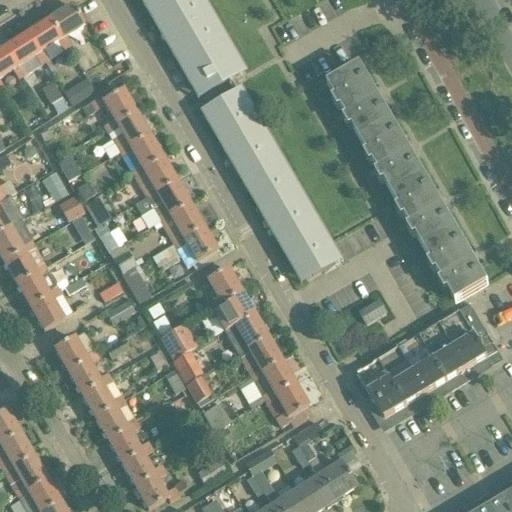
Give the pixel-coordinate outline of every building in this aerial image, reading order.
[(241,76),(196,0),(145,0),(149,5),(153,2),(159,12),(154,15),(163,30),(168,27),(174,37),(169,40),(203,98),(241,76)] [(53,20),(49,23),(61,42),(57,45),(62,54),(70,49),(64,40),(67,38),(83,28),(71,9),(53,20)] [(49,23),(29,35),(40,53),(36,56),(42,67),(47,64),(62,54),(57,45),(61,42),(49,23)] [(29,35),(5,50),(17,68),(12,71),(12,72),(18,82),(24,78),(39,69),(42,67),(36,56),(40,53),(29,35)] [(0,93),(2,92),(0,88),(0,80),(12,72),(12,71),(17,68),(5,50),(0,53),(0,93)] [(360,68),(328,87),(329,88),(344,114),(347,119),(360,142),(392,123),(383,108),(378,100),(376,96),(375,95),(371,87),(360,69),(360,68)] [(79,80),(68,88),(78,102),(89,94),(79,80)] [(100,101),(91,107),(95,115),(105,110),(113,124),(115,128),(135,116),(122,93),(102,105),(100,101)] [(336,265),(239,98),(208,116),(229,151),(233,148),(239,158),(234,161),(248,184),(253,181),(258,191),(254,193),(267,217),(272,214),(277,224),(273,226),(286,249),(291,247),(297,256),(292,259),(305,282),(336,265)] [(68,111),(61,100),(51,107),(58,117),(68,111)] [(113,124),(104,130),(109,138),(118,133),(121,138),(112,144),(117,153),(127,147),(129,151),(149,139),(135,116),(115,128),(113,124)] [(392,123),(360,142),(376,168),(376,169),(379,174),(392,197),(424,178),(415,163),(410,154),(408,150),(407,149),(402,141),(392,123)] [(127,147),(117,153),(130,176),(140,170),(142,174),(162,162),(149,139),(129,151),(127,147)] [(35,157),(33,151),(28,150),(23,154),(25,159),(31,161),(35,157)] [(0,161),(0,170),(9,165),(5,158),(0,161)] [(140,170),(130,176),(144,199),(153,193),(156,197),(175,185),(162,162),(142,174),(140,170)] [(70,163),(60,169),(67,181),(77,175),(70,163)] [(424,178),(392,197),(407,222),(408,224),(411,228),(424,251),(456,233),(447,217),(442,209),(440,205),(439,204),(434,196),(424,178)] [(84,185),(74,192),(81,204),(92,198),(84,185)] [(144,199),(132,205),(138,216),(150,210),(157,221),(167,216),(169,220),(189,208),(175,185),(156,197),(153,193),(144,199)] [(0,236),(8,231),(6,226),(0,216),(0,210),(7,206),(2,199),(0,200),(0,236)] [(72,199),(55,208),(62,219),(55,223),(59,229),(81,216),(72,199)] [(84,210),(90,220),(96,231),(103,226),(109,223),(103,213),(97,203),(84,210)] [(167,216),(157,221),(170,244),(180,238),(182,243),(202,231),(189,208),(169,220),(167,216)] [(88,234),(80,220),(71,225),(79,239),(88,234)] [(8,231),(0,236),(0,262),(2,265),(21,253),(19,250),(29,244),(15,221),(6,226),(8,231)] [(106,254),(116,249),(108,235),(103,226),(96,231),(93,232),(106,254)] [(180,238),(170,244),(186,272),(216,254),(202,231),(182,243),(180,238)] [(128,253),(138,248),(129,232),(120,237),(128,253)] [(488,287),(472,260),(456,233),(424,251),(440,278),(456,306),(488,287)] [(36,278),(33,272),(24,258),(33,252),(29,244),(19,250),(21,253),(2,265),(16,289),(36,278)] [(133,270),(134,269),(126,254),(122,256),(112,262),(120,277),(133,270)] [(49,300),(46,295),(37,281),(47,275),(42,267),(33,272),(36,278),(16,289),(29,312),(49,300)] [(138,307),(150,300),(141,284),(133,270),(120,277),(129,291),(138,307)] [(208,308),(213,316),(222,311),(219,307),(240,295),(226,272),(206,283),(217,303),(208,308)] [(81,281),(63,291),(67,299),(85,289),(81,281)] [(104,305),(122,295),(117,286),(99,296),(104,305)] [(55,290),(46,295),(49,300),(29,312),(42,335),(62,323),(51,304),(60,298),(55,290)] [(253,318),(240,295),(219,307),(222,311),(213,316),(226,339),(235,334),(233,330),(253,318)] [(126,303),(103,316),(111,328),(133,315),(126,303)] [(379,304),(360,316),(367,327),(386,316),(379,304)] [(470,307),(439,326),(444,336),(464,324),(473,339),(454,351),(467,373),(498,354),(470,307)] [(266,340),(253,318),(233,330),(235,334),(226,339),(234,353),(239,362),(249,356),(247,352),(266,340)] [(170,332),(163,319),(152,325),(160,338),(170,332)] [(464,324),(444,336),(424,348),(433,363),(454,351),(473,339),(464,324)] [(439,326),(418,339),(424,348),(444,336),(439,326)] [(159,343),(172,366),(197,352),(183,329),(159,343)] [(418,339),(398,351),(426,397),(446,385),(433,363),(424,348),(418,339)] [(72,340),(52,352),(66,376),(86,364),(88,368),(98,363),(96,359),(93,354),(84,360),(72,340)] [(280,363),(266,340),(247,352),(249,356),(257,371),(248,376),(252,384),(262,379),(260,375),(280,363)] [(121,344),(104,354),(109,363),(126,352),(121,344)] [(398,351),(357,376),(385,422),(426,397),(398,351)] [(454,351),(433,363),(446,385),(467,373),(454,351)] [(155,355),(147,360),(155,374),(163,369),(155,355)] [(273,398),(293,386),(280,363),(260,375),(262,379),(252,384),(261,399),(266,407),(275,402),(276,402),(273,398)] [(86,364),(66,376),(66,377),(68,380),(80,399),(99,387),(102,392),(112,386),(109,382),(107,378),(97,383),(88,368),(86,364)] [(175,376),(164,383),(173,398),(184,392),(175,376)] [(186,390),(196,408),(210,400),(200,382),(186,390)] [(307,409),(293,386),(273,398),(276,402),(275,402),(284,416),(274,422),(279,430),(289,424),(287,421),(307,409)] [(99,387),(80,399),(93,423),(113,411),(115,415),(125,410),(123,406),(120,401),(111,407),(102,392),(99,387)] [(184,399),(171,406),(180,422),(193,415),(184,399)] [(217,406),(200,417),(212,436),(229,425),(217,406)] [(113,411),(93,423),(106,446),(126,434),(129,438),(139,433),(136,429),(134,425),(125,410),(115,415),(113,411)] [(0,451),(1,452),(0,450),(0,445),(18,435),(5,413),(0,415),(0,451)] [(298,450),(291,455),(302,472),(309,468),(314,476),(322,471),(311,454),(322,448),(317,439),(322,436),(316,425),(292,440),(298,450)] [(126,434),(106,446),(120,469),(140,458),(142,462),(152,456),(150,453),(147,448),(138,453),(129,438),(126,434)] [(32,458),(18,435),(0,445),(0,450),(1,452),(0,451),(0,471),(5,480),(14,474),(12,470),(32,458)] [(201,473),(194,477),(202,489),(224,475),(212,455),(196,465),(201,473)] [(46,482),(32,458),(12,470),(14,474),(5,480),(18,503),(28,497),(25,494),(46,482)] [(140,458),(120,469),(133,493),(153,481),(156,485),(166,480),(163,476),(161,471),(151,477),(142,462),(140,458)] [(321,472),(314,477),(332,505),(356,490),(340,465),(323,476),(321,472)] [(259,474),(244,484),(255,501),(270,491),(259,474)] [(309,485),(294,495),(304,511),(321,511),(332,505),(314,477),(307,481),(309,485)] [(153,481),(133,493),(144,511),(154,511),(167,504),(170,508),(179,503),(177,499),(174,495),(165,500),(156,485),(153,481)] [(28,497),(18,503),(23,511),(46,511),(59,505),(46,482),(25,494),(28,497)] [(276,501),(269,506),(272,511),(304,511),(294,495),(278,504),(276,501)] [(482,511),(511,511),(511,497),(502,503),(499,500),(481,510),(482,511)] [(219,511),(214,503),(200,511),(219,511)]
